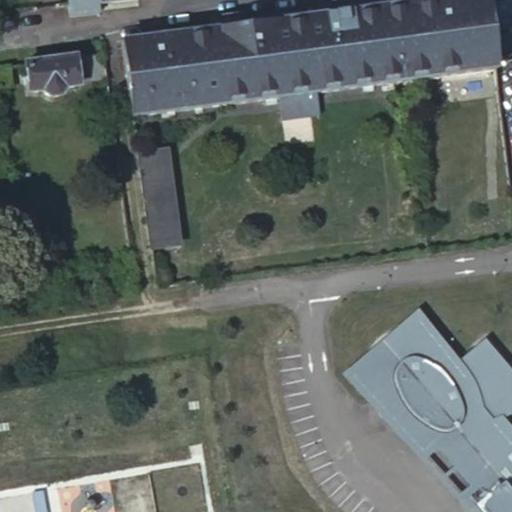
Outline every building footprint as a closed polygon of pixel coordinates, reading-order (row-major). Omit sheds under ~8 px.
[(95,0),(63,0),(66,19),(98,15),(95,0)] [(314,96),(499,71),(489,0),(459,0),(352,15),(330,18),(244,31),(222,34),(122,48),(133,121),(283,100),(288,99),(289,104),(294,109),(304,107),(309,102),(308,97),(314,96)] [(351,5),(329,8),(330,18),(352,15),(351,5)] [(242,20),(220,24),(222,34),(244,31),(242,20)] [(76,60),(79,83),(108,80),(105,57),(76,60)] [(64,89),(80,87),(79,83),(76,60),(22,67),(26,94),(41,92),(49,100),(62,98),(64,89)] [(0,70),(0,95),(14,94),(10,69),(0,70)] [(288,99),(283,100),(284,113),(315,108),(314,96),(308,97),(309,102),(304,107),(294,109),(289,104),(288,99)] [(137,145),(147,144),(146,131),(136,133),(137,145)] [(170,149),(139,154),(153,252),(184,248),(170,149)] [(420,313),(376,346),(380,345),(389,343),(398,342),(408,344),(417,346),(423,348),(430,351),(438,357),(445,363),(451,370),(453,373),(464,364),(463,363),(473,356),(494,384),(493,385),(497,390),(493,401),(497,401),(495,412),(492,411),(493,422),(475,425),(501,458),(505,455),(511,464),(511,428),(504,419),(511,414),(511,372),(484,340),(459,359),(420,313)] [(380,345),(376,346),(374,349),(370,357),(368,366),(367,375),(367,384),(368,391),(365,390),(369,404),(374,415),(382,427),(389,435),(398,444),(403,447),(412,452),(414,446),(429,452),(470,504),(460,511),(511,511),(511,464),(505,455),(501,458),(475,425),(493,422),(492,411),(495,412),(497,401),(493,401),(497,390),(493,385),(494,384),(473,356),(463,363),(464,364),(453,373),(451,370),(445,363),(438,357),(430,351),(423,348),(417,346),(408,344),(398,342),(389,343),(380,345)] [(341,372),(382,427),(374,415),(369,404),(365,390),(368,391),(367,384),(367,375),(368,366),(370,357),(374,349),(376,346),(341,372)] [(414,446),(412,452),(460,511),(470,504),(429,452),(414,446)] [(46,511),(43,491),(32,493),(34,511),(46,511)]
